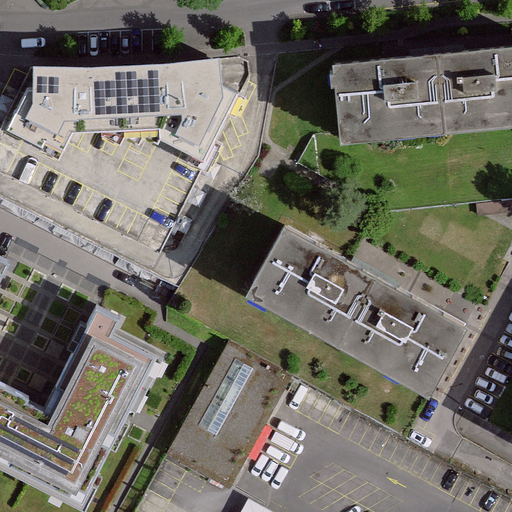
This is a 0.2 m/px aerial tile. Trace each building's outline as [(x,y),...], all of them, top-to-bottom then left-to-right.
[(511,45),(334,64),(347,144),(511,126),(511,45)] [(27,88),(4,132),(60,161),(73,134),(101,133),(101,137),(121,146),(125,138),(140,146),(144,138),(158,146),(161,140),(204,163),(201,169),(209,173),(223,143),(219,141),(231,116),(237,118),(245,98),(224,86),(220,58),(167,63),(91,68),(34,66),(33,88),(27,88)] [(264,218),(226,288),(414,390),(452,320),(264,218)] [(0,288),(14,261),(0,253),(0,469),(82,511),(84,511),(165,354),(120,331),(126,320),(98,305),(44,410),(0,387),(0,288)] [(221,339),(158,452),(238,496),(301,383),(221,339)] [(266,511),(246,501),(239,511),(266,511)]
